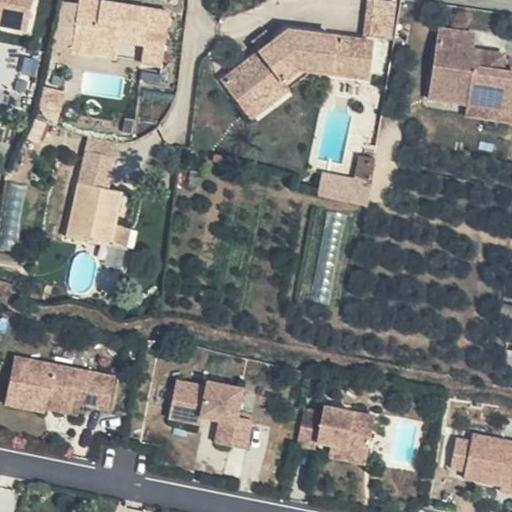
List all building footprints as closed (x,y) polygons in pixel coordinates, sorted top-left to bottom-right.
[(0,0),(0,26),(11,29),(17,0),(0,0)] [(140,0),(58,0),(54,28),(71,31),(74,13),(121,22),(118,39),(133,42),(140,0)] [(367,0),(367,34),(399,34),(399,0),(367,0)] [(273,37),(263,25),(252,34),(262,47),(273,37)] [(374,37),(288,26),(273,37),(262,47),(224,77),(245,104),(277,77),(281,82),(302,65),(316,67),(370,73),(374,37)] [(463,39),(429,33),(417,107),(458,114),(492,118),(493,108),(511,111),(511,81),(509,80),(495,78),(496,72),(483,70),(484,61),(460,57),(463,39)] [(497,63),(484,61),(483,70),(496,72),(497,63)] [(316,67),(302,65),(281,82),(277,77),(245,104),(254,116),(316,67)] [(492,118),(458,114),(456,124),(510,133),(511,120),(511,111),(493,108),(492,118)] [(84,174),(115,177),(118,137),(87,135),(84,174)] [(356,174),(325,167),(319,192),(368,202),(378,154),(361,151),(356,174)] [(58,199),(83,202),(86,183),(61,180),(58,199)] [(103,205),(58,199),(51,258),(91,263),(95,235),(99,234),(103,205)] [(311,298),(330,208),(310,204),(291,294),(311,298)] [(111,236),(99,234),(95,235),(91,263),(108,265),(111,236)] [(114,406),(120,373),(16,354),(7,402),(48,409),(49,406),(50,399),(83,405),(83,400),(114,406)] [(251,447),(257,415),(238,411),(243,385),(209,379),(208,384),(178,379),(173,406),(203,412),(221,415),(216,441),(251,447)] [(81,412),(83,405),(50,399),(49,406),(81,412)] [(294,405),(291,414),(276,411),(269,446),(285,448),(287,440),(300,443),(314,446),(313,453),(336,457),(344,415),(294,405)] [(202,421),(203,412),(173,406),(171,416),(202,421)] [(500,491),(509,446),(443,433),(441,442),(425,439),(419,468),(435,471),(435,479),(471,486),(486,489),(500,491)] [(335,463),(336,457),(313,453),(314,446),(300,443),(297,456),(335,463)]
